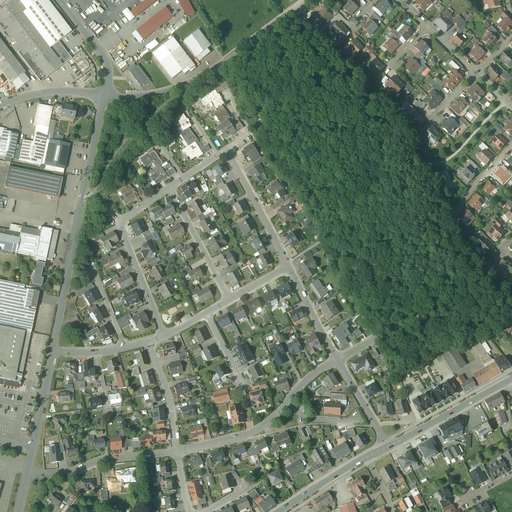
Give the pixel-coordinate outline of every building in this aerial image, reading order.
[(49,49),(22,14),(26,11),(17,0),(14,0),(0,11),(0,18),(24,49),(19,53),(41,82),(46,78),(71,59),(58,42),(49,49)] [(49,49),(58,42),(69,32),(43,0),(17,0),(26,11),(22,14),(49,49)] [(92,0),(93,0),(83,13),(87,16),(90,12),(93,15),(95,12),(100,16),(103,11),(98,7),(100,5),(94,1),(94,0),(92,0)] [(144,0),(130,11),(135,17),(155,0),(144,0)] [(187,0),(177,0),(187,17),(194,13),(187,0)] [(384,0),(376,8),(383,14),(390,7),(386,3),(384,0)] [(420,0),(417,4),(424,11),(425,10),(428,13),(434,6),(433,5),(431,4),(431,3),(428,0),(420,0)] [(481,0),(483,1),(484,1),(485,5),(488,4),(489,9),(500,6),(499,2),(498,0),(481,0)] [(351,2),(349,5),(348,4),(344,9),(350,16),(357,8),(351,2)] [(334,9),(327,3),(323,8),(324,9),(329,14),(334,9)] [(165,8),(136,30),(143,39),(172,17),(165,8)] [(329,14),(324,9),(317,17),(325,25),(328,22),(328,21),(332,17),(333,17),(329,14)] [(447,11),(435,23),(445,33),(453,24),(452,23),(448,19),(451,15),(447,11)] [(382,19),(375,13),(372,15),(379,22),(382,19)] [(465,14),(460,18),(465,23),(470,18),(468,16),(465,14)] [(379,22),(372,15),(368,20),(370,21),(375,26),(379,22)] [(460,18),(458,16),(452,23),(453,24),(459,30),(462,26),(465,23),(460,18)] [(163,32),(167,38),(186,24),(183,18),(163,32)] [(505,19),(498,27),(505,33),(507,31),(508,31),(511,28),(510,27),(511,25),(511,24),(508,20),(506,18),(505,19)] [(370,21),(363,29),(370,36),(377,28),(375,26),(370,21)] [(342,26),(338,23),(332,30),(332,31),(333,33),(334,32),(341,38),(341,39),(344,36),(348,32),(344,29),(344,28),(343,26),(342,26)] [(459,30),(457,32),(460,34),(465,29),(462,26),(459,30)] [(497,32),(491,26),(487,31),(490,34),(493,36),(497,32)] [(399,34),(402,37),(405,41),(413,33),(406,27),(399,34)] [(199,30),(183,42),(196,58),(208,49),(209,48),(211,46),(209,44),(199,30)] [(399,34),(396,31),(392,35),(398,40),(399,41),(402,37),(399,34)] [(352,32),(350,34),(353,38),(360,45),(363,42),(352,32)] [(459,34),(453,40),(454,41),(454,42),(456,43),(460,47),(465,41),(459,34)] [(490,34),(488,36),(486,36),(485,38),(485,39),(483,41),(489,48),(496,40),(493,36),(490,34)] [(132,39),(138,44),(140,40),(134,35),(132,39)] [(398,40),(392,35),(389,38),(391,40),(391,39),(395,43),(398,40)] [(162,44),(168,40),(165,36),(159,40),(162,44)] [(344,36),(341,39),(341,38),(336,44),(339,46),(346,38),(344,36)] [(172,38),(151,54),(172,80),(182,72),(184,75),(195,67),(172,38)] [(470,41),(475,46),(478,42),(474,38),(470,41)] [(25,73),(0,39),(0,70),(11,84),(12,83),(18,90),(29,82),(24,74),(25,73)] [(391,40),(387,44),(385,44),(385,45),(384,47),(387,50),(386,51),(391,55),(398,46),(395,43),(391,39),(391,40)] [(354,40),(349,45),(348,45),(346,47),(346,49),(348,50),(349,50),(350,49),(352,52),(352,53),(355,55),(356,55),(363,48),(358,44),(358,43),(357,42),(356,42),(354,40)] [(429,48),(422,41),(416,48),(420,52),(422,55),(429,48)] [(487,49),(480,43),(477,46),(483,53),(487,49)] [(373,51),(368,46),(363,50),(369,56),(373,51)] [(483,53),(477,46),(477,47),(477,50),(475,52),(474,51),(470,55),(477,61),(480,59),(485,54),(483,53)] [(208,49),(196,58),(199,62),(208,55),(209,51),(208,49)] [(373,51),(369,56),(374,60),(378,56),(373,51)] [(422,55),(420,52),(415,56),(421,62),(425,57),(422,55)] [(511,56),(510,55),(507,52),(505,54),(504,54),(503,55),(503,56),(501,58),(501,59),(500,60),(500,61),(503,63),(504,63),(505,62),(507,65),(509,63),(509,62),(511,58),(511,56)] [(418,65),(412,60),(405,68),(412,75),(418,69),(420,67),(418,65)] [(384,69),(376,61),(370,67),(377,74),(380,70),(381,71),(384,69)] [(460,69),(452,61),(449,64),(455,70),(454,71),(456,73),(460,69)] [(428,68),(421,62),(418,65),(420,67),(418,69),(423,73),(428,68)] [(149,80),(137,66),(129,72),(140,87),(144,84),(149,80)] [(501,74),(493,66),(488,71),(491,74),(489,76),(495,81),(499,76),(501,74)] [(456,73),(454,71),(449,77),(457,84),(458,83),(458,82),(462,78),(456,73)] [(505,72),(502,75),(501,74),(499,76),(505,82),(510,77),(505,72)] [(382,73),(377,78),(381,82),(385,77),(382,73)] [(394,77),(387,85),(387,87),(391,91),(399,82),(399,81),(397,80),(396,80),(394,77)] [(457,84),(449,77),(443,83),(445,84),(451,90),(455,86),(457,84)] [(442,83),(438,80),(435,83),(436,83),(441,88),(445,84),(443,83),(442,83)] [(225,82),(214,89),(215,91),(218,94),(228,87),(225,82)] [(399,82),(391,91),(395,95),(397,93),(398,94),(399,93),(400,92),(400,91),(404,87),(401,84),(399,82)] [(441,88),(436,83),(432,87),(438,93),(442,89),(441,88)] [(475,85),(467,93),(471,97),(474,100),(474,99),(482,92),(475,85)] [(215,91),(201,100),(205,107),(213,102),(216,105),(214,107),(216,110),(221,106),(224,104),(221,100),(222,99),(221,99),(219,97),(220,97),(218,94),(215,91)] [(441,100),(433,92),(428,97),(436,105),(441,100)] [(436,105),(428,97),(423,102),(431,110),(436,105)] [(474,100),(471,97),(467,100),(474,106),(478,103),(474,99),(474,100)] [(459,102),(458,100),(451,108),(452,108),(452,107),(459,114),(468,105),(462,99),(459,102)] [(425,107),(419,101),(415,105),(421,111),(425,107)] [(406,102),(400,107),(407,114),(412,109),(406,102)] [(52,108),(37,105),(33,125),(48,128),(50,121),(52,108)] [(62,106),(53,105),(51,114),(60,116),(62,106)] [(76,108),(63,105),(62,106),(60,116),(60,117),(74,120),(76,108)] [(224,110),(221,106),(216,110),(210,114),(213,118),(218,115),(220,118),(218,119),(222,124),(221,124),(228,120),(230,118),(224,109),(224,110)] [(181,112),(173,117),(175,120),(176,120),(176,119),(183,115),(181,112)] [(191,127),(183,115),(176,119),(176,120),(181,126),(180,127),(183,132),(188,128),(191,127)] [(424,122),(416,115),(410,121),(417,128),(424,122)] [(470,125),(462,117),(459,120),(467,127),(470,125)] [(450,119),(447,122),(447,121),(441,127),(451,135),(453,133),(454,133),(455,132),(454,132),(457,128),(459,130),(460,129),(461,128),(456,124),(450,119)] [(221,124),(216,128),(218,132),(223,129),(225,133),(221,136),(223,140),(236,131),(228,120),(221,124)] [(467,127),(459,120),(456,124),(461,128),(460,129),(463,132),(467,127)] [(56,122),(50,121),(48,128),(47,135),(53,136),(56,122)] [(424,134),(423,135),(425,137),(426,138),(426,140),(427,141),(428,141),(433,145),(436,141),(437,142),(442,137),(433,129),(434,128),(431,126),(424,134)] [(183,132),(179,134),(183,140),(185,139),(189,145),(188,146),(187,145),(187,146),(188,147),(194,142),(197,141),(193,135),(188,128),(183,132)] [(421,131),(414,137),(420,143),(420,142),(425,137),(423,135),(424,134),(421,131)] [(3,132),(2,138),(0,145),(0,156),(13,159),(18,135),(3,132)] [(34,135),(33,143),(23,141),(19,161),(41,165),(46,140),(46,137),(34,135)] [(502,139),(498,136),(493,142),(501,149),(506,143),(504,141),(502,139)] [(420,143),(414,137),(412,140),(418,147),(422,144),(420,142),(420,143)] [(171,139),(165,143),(168,148),(174,144),(171,139)] [(46,140),(41,165),(44,166),(49,141),(46,140)] [(69,145),(49,141),(44,166),(43,170),(64,174),(65,165),(66,165),(69,150),(68,150),(69,145)] [(188,147),(183,150),(188,158),(188,157),(191,161),(195,158),(196,158),(202,154),(200,150),(194,142),(188,147)] [(488,149),(482,143),(479,147),(484,152),(485,150),(486,151),(488,149)] [(252,145),(244,150),(245,151),(241,153),(243,156),(242,156),(245,159),(245,158),(248,156),(249,158),(250,157),(251,159),(252,158),(258,154),(252,145)] [(486,151),(485,150),(484,152),(478,158),(482,163),(483,162),(486,165),(493,158),(486,151)] [(154,152),(149,155),(148,153),(140,159),(146,169),(150,166),(149,164),(153,162),(154,162),(157,167),(156,168),(156,169),(160,166),(162,164),(157,157),(155,156),(156,155),(154,152)] [(258,154),(252,158),(255,163),(261,158),(258,154)] [(255,163),(253,164),(255,167),(264,162),(261,158),(255,163)] [(478,168),(471,161),(468,165),(470,167),(475,171),(478,168)] [(219,176),(215,178),(217,182),(221,180),(220,177),(227,173),(227,172),(223,165),(215,169),(215,170),(216,170),(219,176)] [(160,166),(146,175),(151,172),(153,175),(149,178),(152,183),(153,182),(156,185),(154,186),(167,178),(165,173),(160,166)] [(260,166),(250,172),(259,186),(262,184),(264,183),(259,176),(264,173),(265,173),(260,166)] [(470,167),(463,174),(470,181),(478,174),(475,171),(470,167)] [(62,179),(8,168),(4,188),(58,199),(62,179)] [(192,182),(181,188),(187,199),(198,193),(192,182)] [(275,184),(267,189),(273,197),(272,196),(276,193),(277,194),(278,193),(282,198),(281,199),(282,199),(286,196),(284,192),(280,187),(277,182),(275,184)] [(501,187),(496,182),(492,186),(495,189),(497,191),(497,192),(501,187)] [(223,183),(216,186),(219,192),(223,189),(222,188),(225,186),(223,183)] [(225,186),(222,188),(223,189),(228,198),(236,193),(230,183),(225,186)] [(492,186),(488,183),(486,185),(484,186),(484,187),(482,189),(489,195),(492,192),(495,189),(492,186)] [(129,185),(119,192),(125,200),(122,201),(125,206),(137,198),(134,194),(135,193),(129,185)] [(144,193),(139,187),(136,189),(140,196),(144,193)] [(477,196),(469,204),(476,211),(478,209),(479,209),(480,208),(480,207),(483,204),(484,203),(482,201),(477,196)] [(492,204),(485,198),(482,201),(484,203),(483,204),(488,208),(492,204)] [(233,200),(226,204),(229,209),(233,207),(236,205),(233,200)] [(195,202),(190,205),(197,217),(205,213),(198,201),(197,201),(195,202)] [(236,205),(233,207),(235,206),(240,215),(238,216),(239,217),(248,211),(243,201),(236,205)] [(449,209),(448,210),(452,213),(457,207),(453,204),(449,209)] [(161,210),(160,210),(163,215),(165,219),(170,216),(175,213),(170,205),(161,210)] [(287,207),(278,212),(285,223),(290,219),(288,216),(294,212),(290,206),(289,205),(287,207)] [(159,207),(151,212),(151,213),(155,219),(161,216),(163,215),(160,210),(161,210),(159,207)] [(466,210),(459,218),(466,225),(473,217),(466,210)] [(172,219),(165,223),(167,226),(168,226),(174,222),(172,219),(170,216),(172,219)] [(206,220),(200,224),(206,235),(215,230),(210,220),(209,219),(206,220)] [(244,223),(241,224),(247,234),(255,229),(253,224),(252,225),(249,220),(250,220),(250,219),(244,222),(244,223)] [(503,224),(497,219),(494,222),(497,225),(500,228),(503,224)] [(141,222),(131,227),(133,230),(134,230),(135,233),(137,236),(137,237),(146,232),(144,228),(143,228),(140,223),(141,222)] [(41,231),(10,225),(9,231),(0,229),(0,253),(12,256),(13,252),(35,257),(41,258),(45,259),(46,260),(52,230),(41,228),(41,231)] [(170,230),(168,231),(168,232),(170,237),(172,236),(174,239),(184,234),(179,225),(170,230)] [(500,228),(497,225),(490,233),(498,240),(499,240),(501,238),(501,237),(504,233),(500,229),(500,228)] [(167,226),(162,229),(164,234),(168,232),(168,231),(170,230),(168,226),(167,226)] [(52,230),(46,260),(52,261),(53,258),(54,258),(55,258),(55,256),(54,255),(59,232),(52,230)] [(484,235),(479,231),(475,236),(480,241),(483,238),(482,237),(484,235)] [(152,235),(145,239),(147,243),(151,242),(154,240),(155,241),(159,239),(156,232),(152,235)] [(295,232),(286,238),(287,238),(290,244),(293,248),(302,242),(300,242),(297,237),(298,237),(295,232)] [(102,233),(93,238),(96,242),(98,241),(104,237),(103,235),(102,233)] [(98,241),(103,249),(104,249),(105,252),(115,247),(113,244),(117,242),(112,233),(104,237),(98,241)] [(219,236),(209,242),(210,242),(212,246),(212,245),(214,249),(213,249),(215,253),(221,250),(221,249),(225,247),(219,236)] [(259,238),(254,241),(254,240),(252,241),(258,252),(268,247),(266,243),(266,242),(265,239),(264,239),(262,237),(259,238)] [(492,247),(483,238),(480,241),(476,245),(485,254),(492,247)] [(147,243),(141,247),(143,251),(140,253),(144,259),(147,257),(150,256),(154,253),(156,252),(154,248),(152,249),(149,243),(151,242),(147,243)] [(189,246),(183,249),(182,248),(178,250),(179,251),(182,257),(184,256),(186,260),(192,257),(190,253),(192,252),(189,246)] [(228,250),(221,254),(223,258),(227,256),(227,255),(230,254),(228,250)] [(308,251),(303,255),(307,260),(312,257),(308,251)] [(109,258),(107,259),(109,262),(112,267),(118,263),(121,268),(125,265),(121,258),(122,258),(121,258),(120,255),(118,253),(115,255),(109,258)] [(223,258),(219,261),(225,270),(236,264),(234,262),(235,261),(231,254),(230,254),(227,255),(227,256),(223,258)] [(267,254),(258,260),(264,269),(273,264),(267,254)] [(107,255),(100,259),(103,265),(109,262),(107,259),(109,258),(107,255)] [(498,275),(510,263),(508,262),(508,261),(506,258),(505,258),(500,263),(501,264),(499,266),(498,266),(494,271),(498,275)] [(312,259),(300,267),(308,279),(316,273),(313,270),(317,267),(312,259)] [(44,264),(36,263),(32,284),(32,285),(40,287),(41,287),(43,279),(41,278),(43,268),(44,268),(45,264),(44,264)] [(494,266),(491,263),(485,269),(486,269),(483,271),(487,274),(494,266)] [(510,263),(498,275),(501,277),(503,275),(504,276),(509,271),(510,273),(511,271),(511,265),(511,264),(510,263)] [(161,271),(159,267),(151,272),(157,282),(165,277),(161,271),(162,271),(161,271)] [(191,272),(187,274),(192,283),(204,277),(199,268),(191,272)] [(232,275),(228,277),(230,281),(233,286),(243,281),(240,277),(238,278),(235,273),(237,272),(237,271),(232,275)] [(129,275),(122,279),(122,278),(119,280),(118,277),(111,281),(113,284),(116,282),(121,290),(133,283),(129,275)] [(324,289),(318,280),(309,286),(312,290),(312,289),(315,293),(314,293),(319,300),(323,298),(322,296),(329,291),(326,287),(324,289)] [(0,327),(31,333),(39,293),(24,289),(24,286),(0,281),(0,327)] [(163,286),(158,289),(165,300),(175,294),(169,283),(167,284),(163,286)] [(288,284),(283,286),(284,286),(278,289),(277,289),(282,299),(282,298),(282,297),(288,294),(288,295),(292,293),(288,284)] [(198,288),(191,292),(194,297),(197,295),(201,292),(198,288)] [(201,292),(197,295),(199,299),(198,299),(201,304),(213,297),(208,288),(201,292)] [(93,289),(84,294),(90,305),(99,300),(93,289)] [(125,298),(123,299),(123,300),(127,306),(134,302),(137,307),(141,304),(134,292),(134,293),(131,295),(130,294),(125,298)] [(272,292),(265,295),(262,297),(266,304),(268,309),(269,309),(272,307),(270,303),(276,300),(272,292),(271,292),(272,292)] [(319,300),(316,302),(319,306),(325,302),(326,302),(323,298),(319,300)] [(254,301),(248,305),(247,305),(252,314),(256,312),(256,311),(261,308),(257,300),(254,301)] [(327,305),(321,309),(329,321),(338,314),(331,303),(327,305)] [(95,306),(87,311),(89,315),(90,314),(89,313),(96,310),(94,307),(95,306)] [(242,307),(232,312),(237,322),(246,317),(242,307)] [(101,308),(93,313),(95,316),(94,316),(94,317),(95,316),(99,322),(98,322),(99,323),(107,318),(105,314),(101,308)] [(300,309),(290,314),(294,323),(299,321),(304,318),(300,309)] [(131,319),(131,320),(133,319),(135,324),(134,324),(137,329),(138,328),(145,324),(148,322),(143,312),(131,319)] [(129,315),(122,319),(125,323),(131,319),(129,315)] [(226,315),(217,320),(222,329),(225,327),(226,327),(225,326),(230,323),(231,324),(226,315)] [(145,324),(138,328),(140,333),(147,329),(145,324)] [(107,325),(98,330),(98,331),(99,331),(104,340),(104,339),(107,337),(107,338),(113,335),(107,325)] [(344,325),(333,332),(336,336),(335,337),(339,342),(346,337),(347,338),(351,335),(352,337),(354,335),(353,333),(353,332),(351,330),(348,331),(346,329),(345,330),(343,326),(344,325)] [(31,333),(0,327),(0,379),(19,383),(18,384),(20,385),(31,333)] [(97,328),(89,332),(92,337),(91,335),(99,331),(98,331),(97,331),(96,328),(97,328)] [(203,329),(195,334),(200,344),(209,340),(203,329)] [(353,332),(353,333),(354,335),(356,338),(362,335),(358,329),(353,332)] [(89,332),(80,337),(84,344),(89,341),(88,339),(92,337),(89,332)] [(296,333),(290,336),(292,340),(296,338),(297,341),(300,340),(299,339),(296,333)] [(306,335),(299,339),(300,340),(302,344),(306,341),(306,340),(308,338),(306,335)] [(314,340),(312,336),(308,338),(306,340),(306,341),(308,343),(306,344),(310,353),(321,348),(316,339),(314,340)] [(296,338),(292,340),(294,343),(288,346),(287,345),(292,355),(302,351),(297,341),(296,338)] [(489,341),(481,346),(484,349),(491,345),(489,341)] [(173,344),(161,347),(164,357),(169,356),(169,355),(175,353),(173,344)] [(200,344),(191,348),(193,352),(200,349),(198,345),(200,344)] [(246,344),(235,350),(244,366),(254,361),(251,356),(253,355),(248,347),(247,347),(246,344)] [(481,346),(480,344),(475,347),(482,358),(487,355),(484,349),(481,346)] [(280,346),(276,348),(275,348),(270,350),(275,359),(282,355),(285,353),(280,345),(280,346)] [(213,346),(202,352),(204,351),(209,362),(207,363),(208,363),(218,357),(216,353),(213,347),(213,346)] [(466,366),(455,348),(442,357),(453,374),(466,366)] [(375,350),(370,353),(373,359),(379,356),(375,350)] [(144,354),(136,356),(139,367),(148,365),(144,354)] [(367,354),(351,364),(356,371),(366,365),(369,370),(367,372),(368,372),(371,370),(375,367),(367,354)] [(282,355),(275,359),(279,366),(286,362),(282,355)] [(482,358),(481,359),(486,369),(495,364),(494,361),(493,361),(487,355),(482,358)] [(505,362),(502,364),(499,358),(494,361),(495,364),(501,373),(508,369),(505,362)] [(115,361),(106,363),(109,375),(118,372),(115,361)] [(90,363),(82,364),(83,373),(83,378),(83,379),(86,382),(95,381),(95,368),(90,368),(90,363)] [(180,363),(168,366),(170,376),(183,373),(180,363)] [(74,364),(65,365),(65,376),(74,375),(74,364)] [(486,369),(474,376),(479,386),(501,373),(495,364),(486,369)] [(224,365),(215,369),(220,379),(229,374),(224,365)] [(258,365),(249,369),(255,381),(263,376),(262,377),(258,370),(260,369),(258,365)] [(151,372),(141,375),(145,387),(154,384),(151,372)] [(332,375),(324,380),(324,381),(325,380),(327,385),(327,386),(328,385),(330,389),(329,390),(330,390),(338,385),(332,375)] [(471,379),(466,382),(462,376),(456,379),(460,385),(461,385),(465,393),(476,387),(473,381),(471,379)] [(122,388),(118,377),(114,378),(117,390),(122,388)] [(0,385),(19,389),(20,385),(18,384),(19,383),(0,379),(0,385)] [(376,379),(363,386),(370,401),(383,394),(376,379)] [(286,380),(279,382),(279,383),(275,384),(277,392),(289,389),(287,383),(286,380)] [(451,380),(441,386),(449,399),(459,394),(451,380)] [(186,384),(174,387),(177,396),(184,393),(184,394),(189,393),(186,384)] [(326,386),(316,392),(319,397),(329,391),(326,386)] [(441,386),(412,402),(420,415),(449,399),(441,386)] [(227,389),(221,390),(219,391),(222,403),(230,401),(228,392),(227,389)] [(157,390),(147,393),(150,401),(145,402),(147,409),(153,407),(152,404),(160,402),(159,398),(160,397),(159,394),(158,394),(157,390)] [(236,390),(228,392),(230,401),(233,400),(233,403),(239,401),(236,390)] [(219,391),(213,393),(216,404),(222,403),(219,391)] [(261,391),(249,394),(252,404),(259,402),(261,403),(263,402),(263,401),(261,391)] [(65,393),(57,394),(58,403),(70,402),(69,393),(65,393)] [(500,393),(491,399),(496,408),(505,402),(500,393)] [(119,395),(108,397),(110,406),(121,404),(119,395)] [(100,398),(93,400),(93,399),(89,400),(91,411),(95,410),(95,408),(101,406),(100,398)] [(491,399),(484,402),(489,411),(496,408),(491,399)] [(405,402),(397,405),(400,416),(409,414),(405,402)] [(341,405),(324,404),(324,414),(340,415),(341,405)] [(391,404),(382,406),(383,412),(381,412),(382,418),(393,416),(391,404)] [(241,406),(229,409),(233,426),(245,423),(241,406)] [(190,407),(181,410),(184,419),(193,416),(190,407)] [(163,409),(154,409),(155,422),(164,422),(163,409)] [(503,411),(498,413),(502,425),(504,424),(505,426),(508,425),(503,411)] [(65,416),(53,418),(54,430),(60,429),(60,425),(66,424),(65,416)] [(457,417),(439,428),(446,440),(447,439),(449,443),(462,436),(463,427),(457,417)] [(488,422),(474,429),(478,437),(492,430),(488,422)] [(201,426),(195,428),(195,427),(194,427),(194,428),(191,429),(193,439),(204,437),(202,428),(201,426)] [(304,429),(299,431),(303,440),(308,437),(304,429)] [(353,429),(347,431),(348,435),(349,439),(356,436),(353,429)] [(164,431),(152,433),(153,437),(149,437),(148,436),(145,436),(145,440),(139,441),(140,442),(139,442),(140,446),(144,446),(144,445),(146,445),(147,446),(152,446),(152,444),(154,444),(154,443),(157,442),(157,441),(165,440),(164,431)] [(287,434),(279,437),(275,439),(274,439),(276,444),(278,448),(278,447),(286,444),(287,446),(291,444),(287,434)] [(362,435),(354,439),(360,449),(367,445),(367,444),(368,444),(366,440),(365,441),(362,435)] [(114,440),(110,441),(111,450),(121,449),(120,438),(119,438),(118,438),(114,439),(114,440)] [(132,440),(127,440),(127,439),(124,439),(125,448),(132,447),(132,443),(132,440)] [(103,440),(88,442),(89,450),(95,449),(95,450),(105,448),(103,440)] [(264,440),(255,444),(258,451),(267,447),(264,440)] [(430,440),(418,447),(425,460),(438,453),(430,440)] [(345,443),(339,446),(339,447),(332,451),(338,460),(350,453),(345,443)] [(76,447),(71,448),(70,444),(66,445),(67,449),(66,449),(68,456),(77,454),(76,447)] [(276,444),(270,447),(273,454),(275,453),(280,451),(278,447),(278,448),(276,444)] [(243,445),(234,449),(238,457),(246,452),(243,445)] [(450,449),(455,459),(461,456),(456,446),(450,449)] [(328,458),(322,447),(318,449),(319,449),(312,453),(318,462),(319,464),(321,468),(324,473),(332,468),(327,460),(328,460),(327,460),(328,458)] [(58,449),(54,450),(54,451),(50,452),(50,456),(51,463),(61,462),(60,453),(59,449),(58,449)] [(234,449),(229,452),(231,455),(230,455),(230,456),(233,461),(239,459),(238,457),(234,449)] [(450,449),(444,453),(449,462),(455,459),(450,449)] [(221,450),(211,455),(214,463),(225,458),(221,450)] [(411,452),(396,460),(403,472),(417,464),(411,452)] [(305,460),(302,455),(298,457),(297,457),(293,459),(289,461),(291,463),(285,467),(286,469),(299,461),(303,467),(305,465),(305,464),(303,461),(305,460)] [(199,456),(188,462),(192,470),(203,463),(199,456)] [(286,469),(286,470),(289,474),(291,477),(296,473),(297,473),(304,468),(303,467),(299,461),(286,469)] [(498,463),(497,462),(496,462),(495,462),(494,462),(493,462),(493,463),(493,464),(492,464),(492,465),(493,466),(488,468),(489,470),(488,470),(492,476),(493,477),(498,475),(503,473),(502,472),(507,470),(502,461),(498,463)] [(168,464),(160,465),(161,475),(169,474),(168,464)] [(485,470),(482,464),(475,467),(477,470),(479,469),(481,473),(485,470)] [(388,467),(380,472),(387,484),(388,484),(393,481),(388,473),(391,471),(388,467)] [(481,473),(479,469),(477,470),(471,474),(477,486),(486,481),(481,473)] [(134,471),(128,472),(128,473),(121,474),(121,473),(119,473),(119,474),(117,474),(118,481),(108,482),(109,489),(119,488),(119,486),(122,483),(131,482),(131,483),(136,483),(135,479),(134,471)] [(234,471),(230,472),(235,479),(238,478),(234,471)] [(278,472),(268,476),(273,487),(276,485),(276,486),(278,485),(281,484),(280,483),(283,482),(278,472)] [(231,476),(221,479),(222,483),(221,483),(222,486),(223,486),(224,491),(230,489),(234,488),(231,476)] [(365,486),(361,478),(354,482),(364,499),(367,497),(363,490),(362,491),(361,488),(365,486)] [(174,480),(167,481),(168,492),(176,491),(174,480)] [(93,481),(80,482),(81,492),(88,492),(87,489),(94,488),(93,481)] [(354,482),(348,485),(352,493),(356,491),(357,493),(356,494),(358,497),(355,499),(357,503),(362,500),(364,499),(354,482)] [(192,484),(190,485),(192,493),(201,491),(199,486),(198,483),(192,484)] [(451,497),(446,488),(438,492),(443,501),(448,499),(451,497)] [(255,490),(248,495),(249,497),(254,501),(260,497),(255,490)] [(201,491),(192,493),(194,501),(197,500),(202,499),(201,496),(202,496),(201,491)] [(329,493),(315,503),(319,509),(328,503),(329,504),(333,502),(332,501),(333,500),(329,493)] [(62,500),(53,494),(48,500),(57,507),(62,500)] [(68,495),(63,502),(66,504),(65,505),(71,498),(68,495)] [(270,497),(263,501),(260,497),(254,501),(257,506),(259,505),(264,511),(266,511),(276,505),(270,497)] [(173,498),(164,499),(166,511),(175,509),(173,498)] [(246,499),(236,503),(239,511),(250,507),(248,502),(246,499)] [(408,499),(399,504),(403,511),(404,511),(413,507),(408,499)] [(448,499),(443,501),(440,503),(444,509),(451,505),(448,499)] [(492,503),(487,505),(490,511),(493,511),(496,511),(492,503)]
